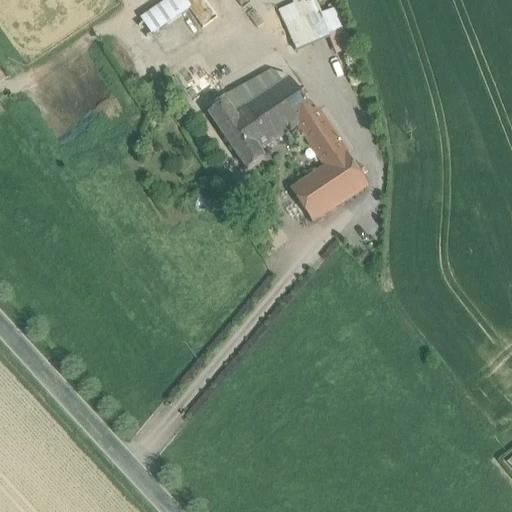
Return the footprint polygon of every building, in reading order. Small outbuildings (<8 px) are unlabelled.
[(178,0),(144,25),(157,41),(194,14),(183,0),(178,0)] [(280,16),(287,30),(321,16),(315,2),(280,16)] [(321,16),(287,30),(296,52),(330,38),(321,16)] [(274,74),(227,104),(235,117),(282,85),(274,74)] [(235,117),(260,153),(298,128),(315,117),(314,115),(290,80),(282,85),(235,117)] [(265,160),(260,153),(235,117),(227,104),(209,117),(247,172),(265,160)] [(317,113),(314,115),(315,117),(298,128),(326,169),(346,156),(317,113)] [(346,156),(326,169),(291,192),(313,225),(368,189),(346,156)]
